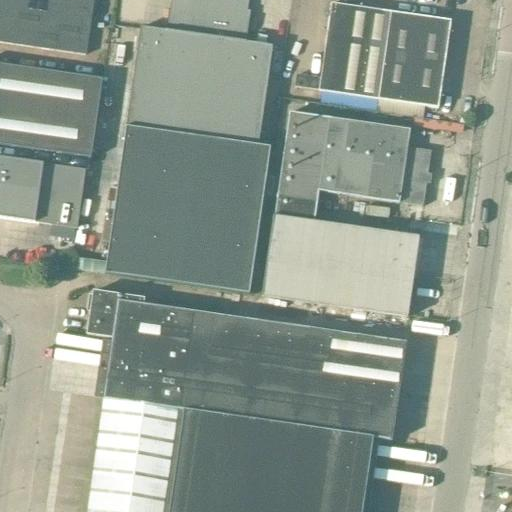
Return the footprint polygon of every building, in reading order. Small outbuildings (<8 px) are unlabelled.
[(0,0),(0,44),(84,57),(92,0),(0,0)] [(139,29),(127,113),(103,276),(247,297),(268,150),(256,149),(271,48),(239,44),(241,34),(242,34),(247,0),(173,0),(171,20),(172,21),(170,34),(139,29)] [(330,6),(330,8),(319,80),(318,92),(317,93),(377,101),(437,110),(449,23),(389,14),(330,6)] [(101,82),(0,66),(0,147),(89,161),(101,82)] [(296,77),(294,88),(318,92),(319,80),(296,77)] [(275,200),(315,206),(317,193),(422,208),(430,152),(406,149),(409,131),(288,114),(275,200)] [(76,231),(85,171),(0,159),(0,219),(51,227),(74,230),(76,231)] [(313,224),(315,206),(275,200),(273,219),(272,218),(260,298),(267,299),(326,307),(406,319),(417,239),(313,224)] [(51,227),(49,238),(73,241),(74,230),(51,227)] [(58,269),(59,257),(38,255),(36,266),(58,269)] [(103,400),(87,511),(360,511),(372,440),(391,442),(405,345),(402,345),(323,333),(326,307),(267,299),(263,325),(237,321),(142,307),(143,301),(91,293),(91,295),(85,335),(85,337),(112,341),(111,345),(103,400)]
